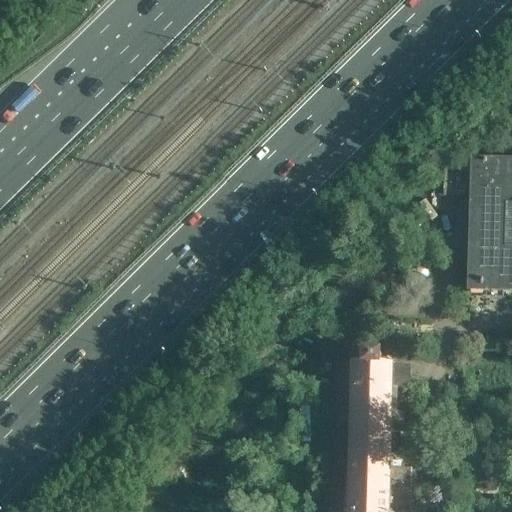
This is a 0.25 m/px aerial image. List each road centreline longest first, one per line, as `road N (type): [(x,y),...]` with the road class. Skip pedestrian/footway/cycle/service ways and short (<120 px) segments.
road 1 (motorway): [(0,442),(450,0)]
road 2 (motorway): [(184,0),(0,181)]
